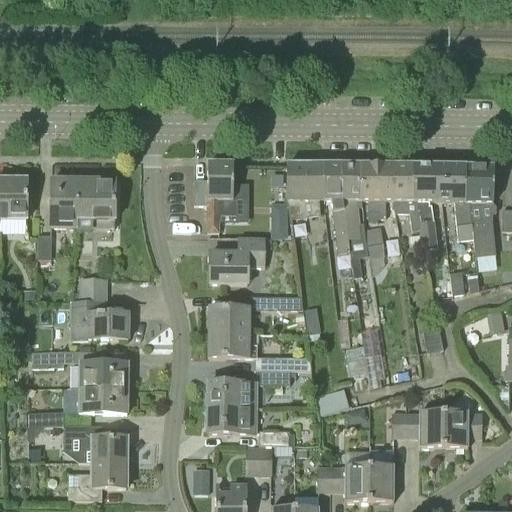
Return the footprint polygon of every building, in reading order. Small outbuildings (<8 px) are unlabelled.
[(232,203),(233,168),(206,168),(206,185),(193,185),(193,209),(206,209),(206,236),(218,236),(219,219),(236,219),(236,204),(232,203)] [(323,204),(322,169),(286,169),(286,205),(289,223),(320,218),(318,206),(323,206),(323,204)] [(342,204),(341,169),(322,169),(323,204),(323,206),(329,206),(337,258),(349,256),(342,204)] [(359,204),(359,170),(341,169),(342,204),(349,256),(352,282),(361,281),(358,261),(367,260),(363,233),(362,228),(359,228),(358,213),(361,212),(359,204)] [(392,206),(392,170),(359,170),(359,204),(361,212),(362,211),(362,206),(368,206),(368,227),(376,227),(377,223),(384,223),(384,206),(392,206)] [(423,255),(411,170),(392,170),(392,206),(394,217),(409,218),(411,235),(418,234),(421,256),(423,255)] [(435,205),(436,171),(411,170),(423,255),(437,253),(430,211),(428,212),(429,207),(441,207),(441,205),(435,205)] [(463,206),(464,171),(436,171),(435,205),(441,205),(441,207),(453,207),(457,245),(473,243),(468,206),(463,206)] [(468,206),(473,243),(475,261),(495,259),(491,227),(491,219),(496,217),(496,211),(492,208),(493,172),(464,171),(463,206),(468,206)] [(0,224),(26,225),(26,184),(0,183),(0,224)] [(74,234),(75,184),(50,184),(50,233),(74,234)] [(75,184),(74,234),(113,234),(113,224),(114,224),(114,185),(75,184)] [(511,235),(511,214),(501,214),(501,235),(511,235)] [(272,232),(272,242),(287,242),(287,228),(279,228),(272,232)] [(379,230),(363,233),(367,260),(367,262),(384,260),(379,230)] [(51,264),(51,240),(37,240),(37,264),(38,264),(43,264),(51,264)] [(271,253),(271,243),(237,243),(237,257),(209,256),(209,288),(248,288),(248,271),(264,271),(265,252),(271,253)] [(452,299),(464,298),(461,276),(449,277),(452,299)] [(477,279),(467,280),(469,297),(475,296),(479,295),(477,279)] [(79,305),(106,306),(107,283),(79,283),(79,305)] [(34,294),(20,294),(20,303),(34,303),(34,294)] [(271,301),(271,314),(302,314),(300,302),(271,301)] [(106,306),(79,305),(70,305),(69,330),(87,330),(87,344),(126,344),(126,318),(106,318),(106,306)] [(6,321),(13,321),(18,315),(18,307),(6,307),(6,321)] [(249,338),(249,313),(232,313),(208,313),(208,337),(249,338)] [(498,314),(485,316),(490,337),(503,334),(498,314)] [(374,320),(360,322),(365,361),(379,359),(374,320)] [(316,324),(305,326),(307,338),(318,336),(316,324)] [(426,357),(442,354),(438,331),(421,334),(426,357)] [(249,362),(256,362),(256,361),(256,350),(252,350),(252,339),(249,339),(249,338),(208,337),(208,362),(249,362)] [(367,380),(362,350),(345,352),(350,382),(367,380)] [(63,368),(63,355),(30,355),(30,371),(63,371),(63,368)] [(292,375),(310,375),(308,362),(281,362),(281,375),(288,375),(292,375)] [(126,368),(103,368),(77,368),(77,393),(126,394),(126,368)] [(288,389),(288,375),(281,375),(259,374),(259,389),(288,389)] [(207,412),(256,413),(257,387),(207,387),(207,412)] [(126,419),(126,394),(77,393),(76,418),(126,419)] [(318,420),(347,413),(343,395),(344,395),(343,393),(314,400),(318,420)] [(345,415),(347,424),(353,427),(366,424),(363,411),(345,415)] [(256,437),(256,413),(207,412),(206,437),(256,437)] [(62,430),(62,415),(26,415),(26,430),(43,430),(62,430)] [(443,453),(443,416),(418,415),(418,417),(404,417),(404,443),(418,443),(418,453),(443,453)] [(443,416),(443,453),(467,453),(467,443),(480,444),(480,418),(467,417),(467,416),(443,416)] [(404,443),(404,417),(391,417),(391,443),(404,443)] [(26,430),(27,447),(43,430),(26,430)] [(88,467),(125,468),(125,442),(99,442),(99,430),(67,430),(67,443),(77,443),(77,456),(88,456),(88,467)] [(293,449),(293,438),(288,437),(288,435),(258,435),(258,450),(288,450),(288,449),(293,449)] [(257,480),(257,451),(244,451),(244,480),(257,480)] [(257,451),(257,480),(271,480),(271,451),(257,451)] [(305,452),(295,452),(295,460),(305,461),(305,452)] [(125,492),(125,468),(88,467),(88,479),(68,478),(68,492),(67,492),(66,505),(100,506),(100,492),(125,492)] [(368,506),(368,470),(343,470),(343,472),(330,472),(330,496),(343,496),(343,506),(368,506)] [(368,470),(368,506),(392,506),(393,470),(368,470)] [(330,496),(330,472),(316,472),(316,496),(330,496)] [(244,511),(245,488),(229,488),(229,497),(219,497),(219,489),(215,489),(215,511),(244,511)] [(192,490),(192,498),(208,498),(208,490),(192,490)]
